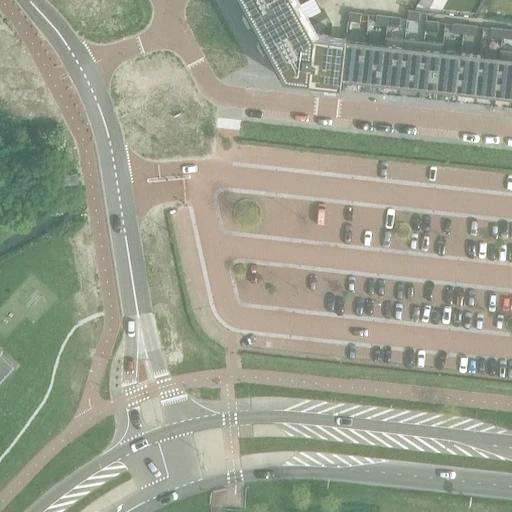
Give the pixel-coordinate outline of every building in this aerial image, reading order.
[(240,0),(284,80),(330,85),(341,86),(341,80),(346,40),(346,38),(335,37),(314,35),(309,26),(306,21),(295,0),(240,0)] [(324,11),(306,21),(309,26),(327,17),(324,11)] [(419,21),(420,12),(408,11),(407,19),(419,21)] [(348,21),(360,22),(361,14),(349,12),(348,21)] [(387,25),(388,17),(376,15),(375,24),(387,25)] [(399,26),(400,18),(388,17),(387,25),(399,26)] [(438,22),(426,21),(425,29),(437,31),(438,22)] [(463,33),(464,25),(452,24),(451,32),(463,33)] [(475,35),(476,27),(464,25),(463,33),(475,35)] [(502,38),(503,29),(491,28),(490,36),(502,38)] [(511,38),(511,30),(503,29),(502,38),(511,38)] [(385,45),(381,85),(400,87),(405,39),(386,37),(385,45)] [(400,87),(419,89),(424,41),(405,39),(400,87)] [(341,80),(361,83),(366,43),(346,40),(341,80)] [(424,41),(419,89),(438,91),(442,51),(443,43),(424,41)] [(361,83),(381,85),(385,45),(366,43),(361,83)] [(499,57),(495,97),(511,98),(511,50),(500,49),(500,52),(499,57)] [(442,51),(438,91),(457,93),(461,53),(442,51)] [(476,95),(481,55),(461,53),(457,93),(476,95)] [(481,55),(476,95),(495,97),(499,57),(481,55)] [(77,173),(56,176),(58,187),(79,184),(77,173)]
